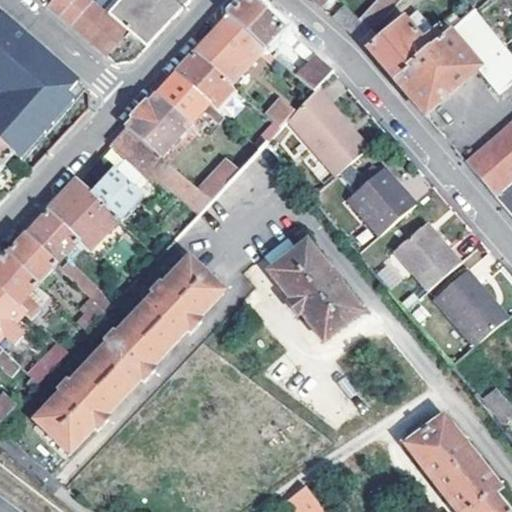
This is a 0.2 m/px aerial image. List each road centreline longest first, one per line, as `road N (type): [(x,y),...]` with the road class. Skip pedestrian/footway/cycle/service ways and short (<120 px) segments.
road 1 (residential): [(283,0),(328,37),(511,247)]
road 2 (residential): [(0,230),(126,97)]
road 3 (residential): [(10,0),(126,97)]
road 4 (residential): [(126,97),(220,0)]
